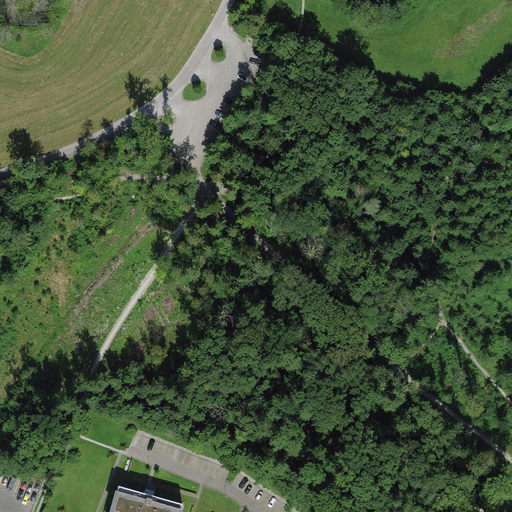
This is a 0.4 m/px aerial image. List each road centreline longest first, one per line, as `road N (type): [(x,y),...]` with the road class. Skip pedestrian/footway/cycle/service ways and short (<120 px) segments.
road 1 (track): [(167,97),(187,117),(203,181),(101,357),(38,511)]
road 2 (unclassified): [(0,174),(151,110),(195,62),(229,0)]
road 3 (track): [(398,364),(203,181)]
road 4 (track): [(511,462),(398,364)]
